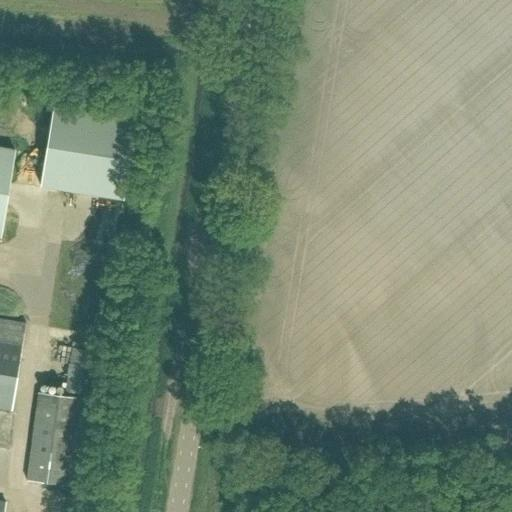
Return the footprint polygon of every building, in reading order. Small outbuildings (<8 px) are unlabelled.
[(53,106),(40,185),(117,197),(129,118),(53,106)] [(15,151),(0,148),(0,239),(15,151)] [(51,262),(64,263),(64,245),(51,244),(51,262)] [(0,299),(0,317),(15,319),(17,301),(0,299)] [(26,323),(0,318),(0,409),(11,411),(26,323)] [(91,400),(77,398),(38,393),(27,481),(65,486),(79,488),(91,400)]
